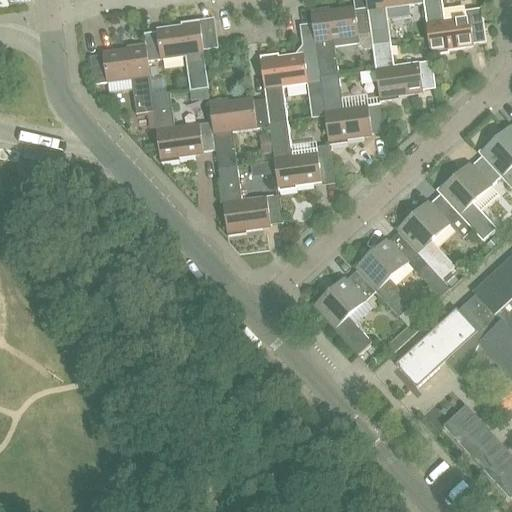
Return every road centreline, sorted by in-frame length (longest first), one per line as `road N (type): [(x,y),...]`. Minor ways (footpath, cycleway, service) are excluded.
road 1 (residential): [(255,312),(61,99),(49,16)]
road 2 (residential): [(255,312),(511,77)]
road 3 (residential): [(436,511),(255,312)]
road 4 (residential): [(49,16),(177,0)]
